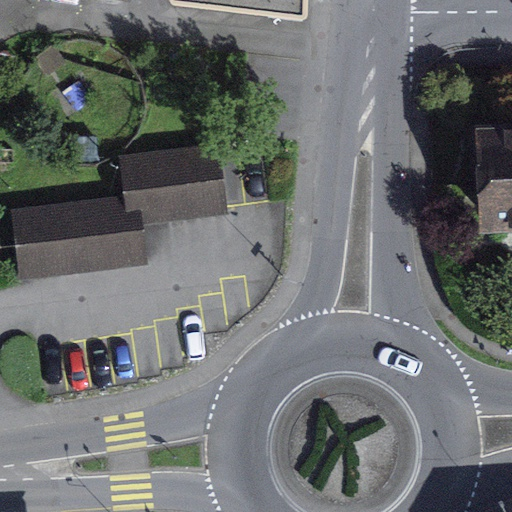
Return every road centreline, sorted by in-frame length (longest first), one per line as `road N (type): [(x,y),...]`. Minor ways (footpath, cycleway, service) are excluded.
road 1 (primary): [(348,335),(374,13)]
road 2 (secondary): [(0,470),(234,449)]
road 3 (primary): [(348,335),(280,356),(255,381),(234,449)]
road 4 (primary): [(454,432),(446,402),(407,354),(348,335)]
road 5 (residential): [(511,8),(374,13)]
